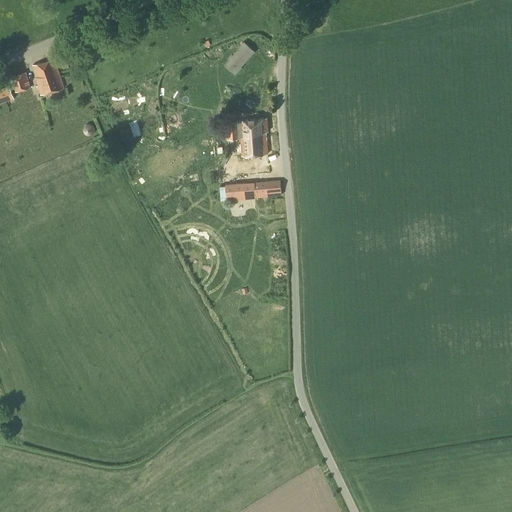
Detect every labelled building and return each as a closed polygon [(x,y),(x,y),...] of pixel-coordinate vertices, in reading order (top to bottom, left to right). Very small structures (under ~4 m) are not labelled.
[(240,47),(226,62),(238,72),(242,68),(241,67),(255,52),(243,41),(239,46),(240,47)] [(41,95),(63,88),(55,59),(33,66),(41,95)] [(14,92),(30,88),(25,72),(10,77),(14,92)] [(3,88),(0,89),(0,102),(7,99),(13,97),(9,86),(3,88)] [(267,154),(266,132),(268,132),(267,118),(225,121),(226,139),(240,138),(242,156),(267,154)] [(195,186),(204,182),(201,174),(192,178),(195,186)] [(281,202),(280,195),(279,181),(225,185),(226,199),(267,196),(268,203),(281,202)]
